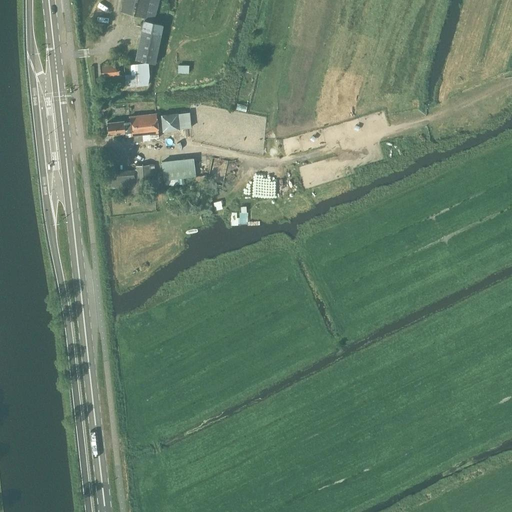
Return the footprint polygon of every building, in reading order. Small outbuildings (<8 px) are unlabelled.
[(158,0),(125,0),(123,11),(154,18),(158,0)] [(157,62),(165,23),(145,19),(137,58),(157,62)] [(116,62),(135,59),(135,53),(116,54),(116,62)] [(127,65),(126,62),(101,64),(103,78),(127,76),(128,88),(150,85),(148,73),(151,73),(150,63),(127,65)] [(191,111),(162,114),(164,131),(192,128),(191,111)] [(160,134),(158,115),(131,117),(132,123),(127,123),(127,122),(109,124),(110,135),(129,134),(128,132),(132,132),(133,137),(135,136),(136,143),(145,142),(144,135),(160,134)] [(226,186),(231,160),(215,157),(210,183),(226,186)] [(167,180),(199,176),(196,158),(164,163),(167,180)] [(152,181),(151,176),(157,175),(156,165),(138,168),(140,188),(153,186),(153,187),(157,187),(156,181),(152,181)] [(112,193),(135,190),(133,172),(109,176),(112,193)]
